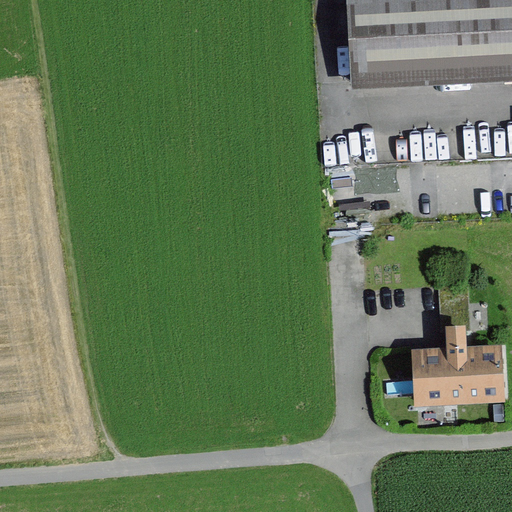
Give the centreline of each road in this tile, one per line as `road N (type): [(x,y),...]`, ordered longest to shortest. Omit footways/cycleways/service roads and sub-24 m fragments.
road 1 (unclassified): [(0,476),(355,449)]
road 2 (residential): [(355,449),(511,438)]
